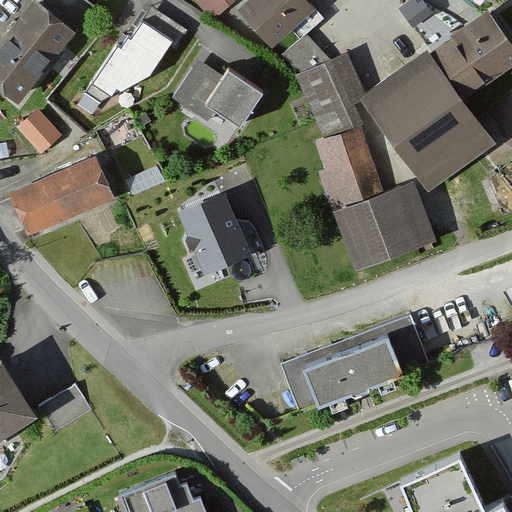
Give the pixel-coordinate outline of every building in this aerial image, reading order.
[(230,0),(192,0),(210,19),(230,0)] [(313,11),(301,0),(247,0),(235,12),(269,48),(293,25),(296,27),(313,11)] [(72,35),(31,2),(0,40),(0,90),(16,104),(72,35)] [(185,30),(152,9),(132,40),(128,38),(122,48),(116,44),(84,96),(97,104),(150,77),(170,44),(175,47),(185,30)] [(511,46),(486,10),(364,99),(428,187),(491,141),(461,100),(511,63),(511,46)] [(342,55),(326,62),(306,37),(281,57),(295,74),(293,75),(320,136),(368,115),(342,55)] [(259,90),(227,70),(222,78),(196,61),(172,98),(207,121),(215,109),(238,124),(259,90)] [(58,134),(33,109),(14,128),(39,153),(58,134)] [(376,180),(359,127),(314,140),(324,172),(318,173),(325,196),(376,180)] [(111,199),(91,153),(6,190),(26,236),(111,199)] [(433,239),(412,180),(332,208),(353,268),(433,239)] [(222,190),(180,208),(205,267),(247,250),(222,190)] [(427,362),(409,315),(278,364),(295,411),(427,362)] [(0,433),(33,414),(0,360),(0,433)] [(86,412),(72,388),(38,408),(52,432),(86,412)] [(485,506),(460,451),(399,481),(414,511),(508,511),(502,498),(485,506)] [(207,511),(201,494),(194,497),(187,479),(179,482),(174,467),(112,491),(120,511),(207,511)]
